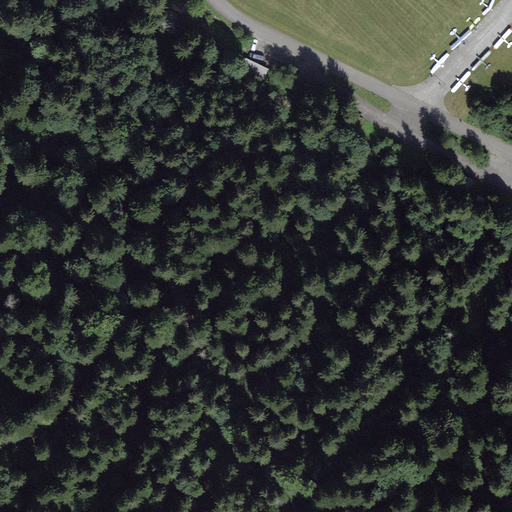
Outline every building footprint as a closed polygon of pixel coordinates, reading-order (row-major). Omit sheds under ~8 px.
[(172,12),(164,27),(175,34),(184,19),(172,12)] [(226,49),(218,45),(213,55),(221,59),(226,49)] [(268,70),(245,59),(238,74),(260,85),(268,70)] [(345,117),(349,109),(338,104),(334,112),(345,117)] [(352,119),(359,125),(362,121),(355,115),(352,119)] [(462,183),(473,188),(475,183),(464,178),(462,183)]
